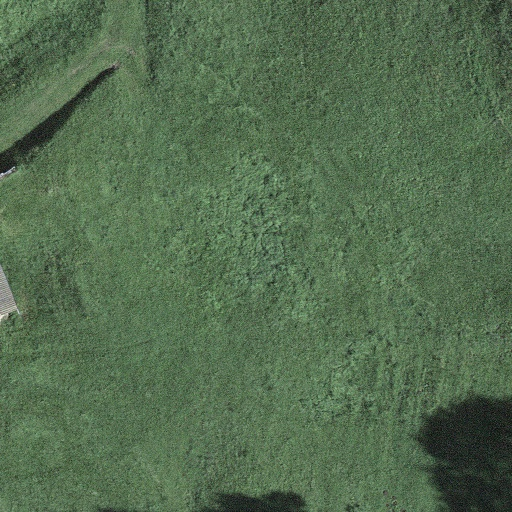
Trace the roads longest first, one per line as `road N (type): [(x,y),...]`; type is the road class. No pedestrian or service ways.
road 1 (track): [(346,511),(316,430),(136,234),(132,146),(142,69),(123,39)]
road 2 (track): [(0,136),(105,59),(123,39),(132,0)]
